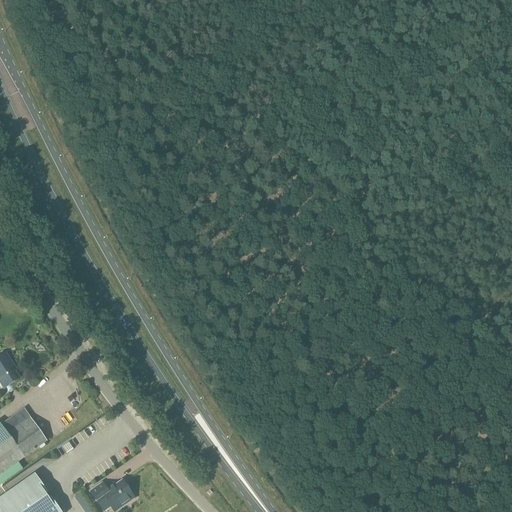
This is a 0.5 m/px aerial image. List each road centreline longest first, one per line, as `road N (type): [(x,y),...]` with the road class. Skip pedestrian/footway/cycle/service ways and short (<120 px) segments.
road 1 (primary): [(273,511),(120,276),(0,36)]
road 2 (track): [(511,341),(121,0)]
road 3 (primary): [(0,84),(100,280),(260,511)]
road 4 (unclassified): [(212,511),(144,441),(0,231)]
